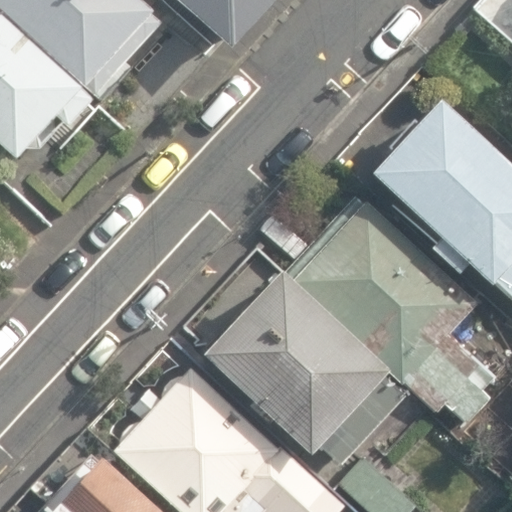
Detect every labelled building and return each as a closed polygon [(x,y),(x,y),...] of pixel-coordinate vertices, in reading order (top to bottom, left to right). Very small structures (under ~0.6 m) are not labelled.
[(0,0),(0,131),(36,164),(75,120),(86,131),(116,98),(5,0),(0,0)] [(15,0),(108,83),(154,32),(161,38),(184,13),(168,0),(15,0)] [(191,0),(243,46),(284,0),(191,0)] [(511,166),(438,95),(362,179),(511,305),(511,166)] [(0,199),(9,189),(0,181),(0,199)] [(380,372),(271,275),(197,357),(306,454),(380,372)] [(295,511),(312,493),(174,370),(101,450),(173,511),(295,511)] [(367,455),(338,489),(363,511),(419,511),(425,506),(367,455)] [(159,511),(101,460),(54,511),(159,511)]
